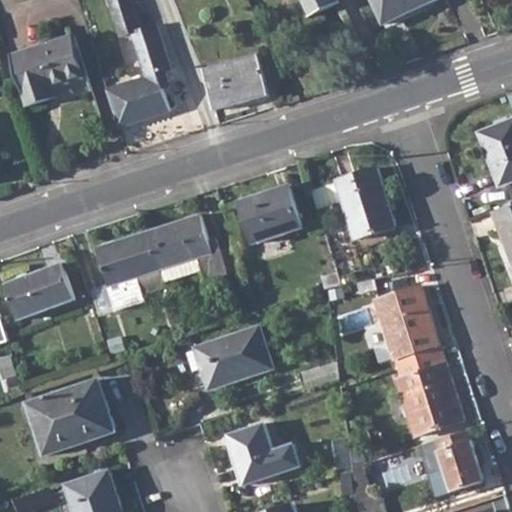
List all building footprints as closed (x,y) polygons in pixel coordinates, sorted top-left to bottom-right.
[(114,90),(126,127),(171,114),(162,87),(169,85),(166,74),(172,72),(157,27),(142,31),(132,2),(131,2),(130,0),(109,0),(121,38),(133,35),(147,79),(114,90)] [(302,0),(311,18),(341,2),(339,0),(302,0)] [(374,0),(385,26),(437,0),(374,0)] [(73,35),(13,56),(29,107),(60,97),(57,89),(88,79),(73,35)] [(257,55),(204,70),(216,111),(269,96),(257,55)] [(114,90),(107,92),(119,129),(126,127),(114,90)] [(506,188),(510,186),(511,185),(511,121),(481,134),(492,165),(497,164),(506,188)] [(380,169),(338,182),(356,240),(397,227),(380,169)] [(291,187),(242,203),(255,243),(304,227),(291,187)] [(511,204),(494,212),(511,258),(511,204)] [(202,215),(149,232),(162,273),(201,260),(205,273),(208,283),(229,275),(218,239),(210,241),(202,215)] [(144,296),(140,280),(162,273),(149,232),(98,248),(118,311),(146,302),(144,296)] [(201,260),(162,273),(166,285),(205,273),(201,260)] [(63,265),(8,286),(20,321),(75,301),(63,265)] [(338,272),(322,277),(326,291),(336,289),(342,286),(338,272)] [(162,273),(140,280),(144,296),(167,289),(166,285),(162,273)] [(377,302),(399,369),(445,354),(423,286),(377,302)] [(336,289),(326,291),(329,311),(341,306),(336,289)] [(195,352),(186,355),(193,374),(201,371),(209,391),(277,369),(262,327),(195,349),(195,352)] [(445,354),(399,369),(402,378),(397,379),(403,398),(409,416),(417,438),(467,422),(445,354)] [(338,362),(300,374),(305,392),(340,380),(338,362)] [(100,379),(30,403),(48,458),(119,433),(100,379)] [(350,386),(341,388),(344,405),(353,403),(350,386)] [(409,416),(403,398),(391,401),(397,420),(409,416)] [(266,424),(230,436),(247,486),(302,468),(295,445),(276,452),(266,424)] [(469,431),(421,447),(438,499),(486,481),(469,431)] [(354,468),(349,438),(334,439),(338,469),(354,468)] [(123,511),(110,473),(68,487),(76,511),(123,511)] [(386,511),(381,493),(359,501),(360,511),(386,511)]
